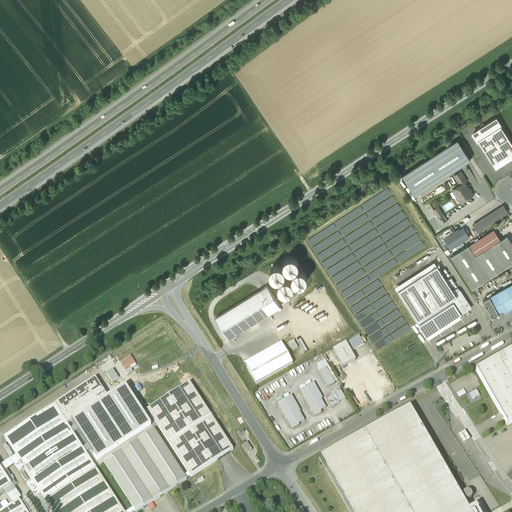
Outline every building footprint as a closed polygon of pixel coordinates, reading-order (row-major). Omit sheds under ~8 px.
[(496,119),(485,126),(482,123),(480,126),(482,128),(472,134),(477,141),(492,164),(511,151),(511,143),(500,126),(501,126),(496,119)] [(457,140),(402,175),(415,196),(470,160),(457,140)] [(464,182),(467,181),(460,171),(453,176),(460,185),(464,182)] [(460,185),(452,190),(460,203),(472,195),(464,182),(460,185)] [(503,205),(473,225),(477,232),(508,212),(503,205)] [(443,214),(438,207),(433,210),(438,217),(440,216),(443,220),(445,218),(443,214)] [(459,232),(455,232),(445,238),(446,242),(447,244),(448,244),(451,249),(469,237),(463,228),(460,231),(459,232)] [(468,245),(475,256),(500,240),(494,229),(468,245)] [(511,244),(507,236),(475,256),(468,245),(450,257),(471,290),(511,263),(511,244)] [(298,266),(298,264),(297,262),(297,260),(295,259),(294,257),(292,257),(290,256),(288,257),(286,258),(285,259),(284,260),(283,262),(283,264),(283,266),(284,268),(285,269),(287,271),(288,271),(290,272),(292,271),(294,271),(296,269),(297,268),(298,266)] [(284,275),(284,273),(284,271),(283,269),(282,267),(280,266),(278,265),(276,265),(274,265),(273,266),(271,267),(270,269),(269,271),(269,273),(269,275),(270,277),(271,278),(273,279),(275,280),(277,280),(278,280),(280,279),(282,278),(283,276),(284,275)] [(437,266),(397,291),(417,323),(451,301),(457,297),(453,291),(450,287),(446,281),(437,266)] [(306,280),(306,278),(306,276),(305,274),(304,272),(302,271),(301,271),(299,270),(297,271),(295,271),(293,273),(292,274),(291,276),(291,278),(291,280),(292,282),(293,283),(295,284),(297,285),(299,285),(301,285),(303,284),(304,283),(305,282),(306,280)] [(446,281),(450,287),(455,284),(451,278),(446,281)] [(292,288),(292,286),(292,284),(291,283),(290,281),(289,280),(287,279),(285,279),(283,279),(281,280),(280,281),(278,283),(278,285),(277,286),(278,288),(278,290),(280,292),(281,293),(283,294),(285,294),(287,294),(289,293),(290,292),(292,290),(292,288)] [(511,284),(483,301),(492,318),(511,306),(511,284)] [(223,313),(215,317),(229,339),(280,307),(267,286),(223,313)] [(457,297),(451,301),(460,314),(470,308),(458,288),(453,291),(457,297)] [(451,301),(417,323),(426,336),(460,314),(451,301)] [(359,336),(346,343),(351,352),(364,345),(359,336)] [(292,350),(296,347),(292,340),(287,343),(292,350)] [(281,343),(245,363),(256,384),(293,364),(281,343)] [(346,343),(333,350),(342,368),(356,361),(351,352),(346,343)] [(511,349),(476,370),(507,425),(511,422),(511,349)] [(335,384),(326,368),(319,372),(328,387),(335,384)] [(95,378),(55,404),(4,437),(16,456),(11,459),(19,472),(24,468),(44,500),(95,467),(67,423),(67,424),(71,421),(108,397),(102,388),(98,390),(95,385),(99,383),(95,378)] [(217,460),(233,449),(232,448),(211,416),(212,416),(211,416),(190,383),(190,382),(147,410),(169,443),(169,444),(169,443),(191,477),(217,460)] [(313,383),(300,390),(315,417),(322,413),(321,411),(326,408),(321,400),(322,399),(313,383)] [(108,397),(71,421),(97,460),(149,426),(124,387),(108,397)] [(339,388),(333,392),(335,395),(339,403),(345,399),(339,388)] [(474,392),(473,390),(466,394),(471,404),(481,399),(479,396),(476,390),(474,392)] [(335,395),(327,399),(332,407),(339,403),(335,395)] [(291,396),(278,403),(293,429),(299,425),(298,424),(304,421),(299,412),(300,412),(291,396)] [(410,407),(320,458),(350,511),(479,511),(476,506),(468,511),(410,407)] [(154,429),(103,462),(135,511),(136,511),(167,492),(187,480),(154,429)] [(459,441),(466,437),(463,432),(456,435),(459,441)] [(245,442),(240,445),(245,453),(251,450),(245,442)] [(0,492),(12,485),(0,466),(0,492)] [(44,500),(45,500),(52,511),(124,511),(95,467),(96,467),(95,467),(44,500)] [(27,511),(19,499),(0,511),(0,510),(0,511),(27,511)]
